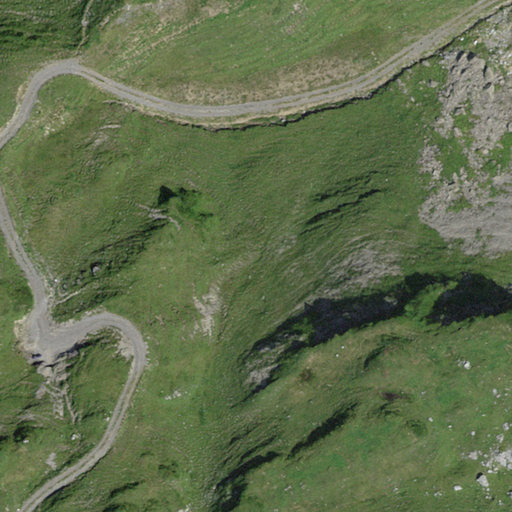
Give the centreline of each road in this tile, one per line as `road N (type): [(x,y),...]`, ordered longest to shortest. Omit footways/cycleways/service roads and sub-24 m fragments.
road 1 (track): [(44,71),(82,65),(118,94),(224,112),(345,88),(494,0)]
road 2 (track): [(53,345),(77,327),(113,318),(137,339),(140,368),(108,441),(38,499)]
road 3 (track): [(53,345),(31,336),(42,290),(0,200)]
